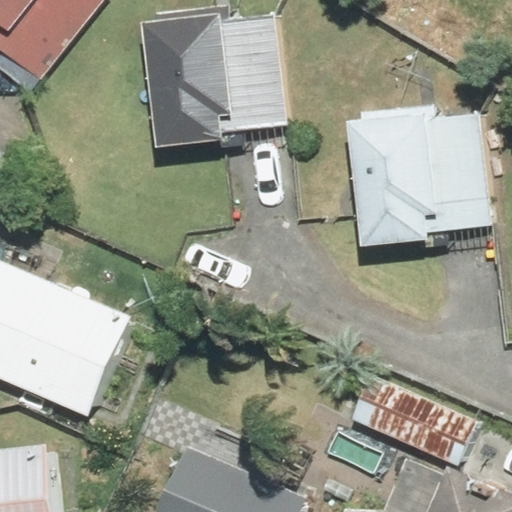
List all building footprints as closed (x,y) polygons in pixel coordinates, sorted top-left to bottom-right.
[(0,0),(0,75),(31,100),(108,0),(0,0)] [(158,27),(143,29),(157,155),(292,141),(278,14),(231,19),(230,9),(157,17),(158,27)] [(365,126),(346,128),(361,254),(495,239),(481,112),(437,117),(436,107),(363,115),(365,126)] [(0,258),(0,382),(90,422),(136,319),(0,258)] [(493,421),(385,374),(364,423),(472,470),(493,421)] [(0,452),(0,511),(54,511),(47,447),(0,452)] [(186,450),(158,511),(300,511),(306,501),(186,450)] [(511,511),(511,498),(413,458),(390,511),(511,511)]
